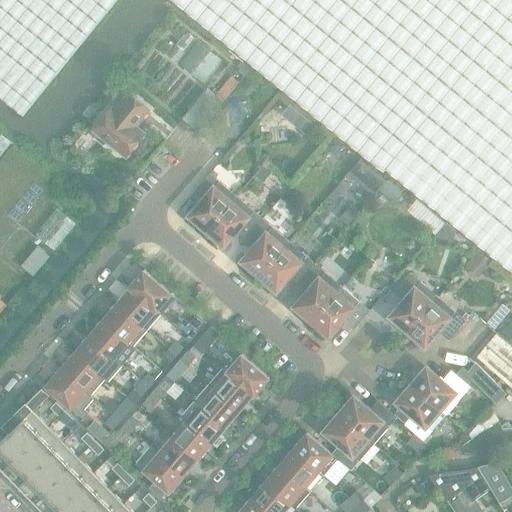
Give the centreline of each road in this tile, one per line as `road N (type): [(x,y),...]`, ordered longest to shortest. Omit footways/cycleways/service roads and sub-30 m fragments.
road 1 (residential): [(201,511),(314,367),(145,222)]
road 2 (residential): [(0,390),(145,222)]
